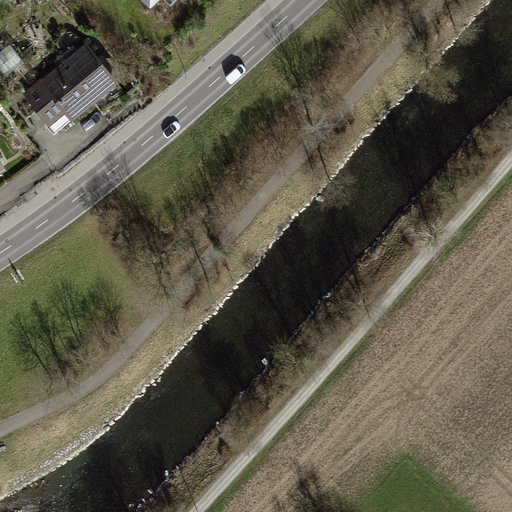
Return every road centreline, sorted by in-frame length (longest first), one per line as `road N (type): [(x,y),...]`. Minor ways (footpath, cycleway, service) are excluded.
road 1 (track): [(441,0),(114,368),(0,431)]
road 2 (track): [(195,511),(511,157)]
road 3 (secondary): [(0,253),(84,193),(304,0)]
